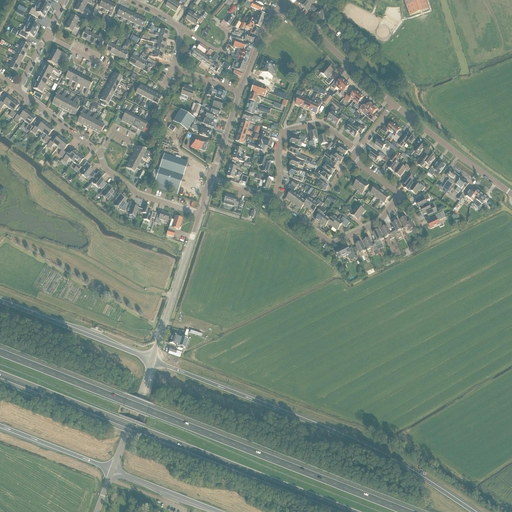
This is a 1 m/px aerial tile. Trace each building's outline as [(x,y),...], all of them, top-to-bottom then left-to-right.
[(45,3),(46,0),(37,0),(38,0),(36,6),(47,12),(50,6),(45,3)] [(102,13),(104,14),(106,10),(109,3),(103,0),(102,0),(99,7),(104,9),(102,13)] [(169,0),(166,6),(176,12),(180,5),(172,0),(169,0)] [(307,11),(314,3),(317,0),(301,0),(298,3),(307,11)] [(404,0),(410,16),(429,9),(425,0),(404,0)] [(88,9),(85,7),(78,3),(74,10),(82,14),(84,9),(87,11),(88,9)] [(116,6),(109,3),(106,10),(110,13),(109,16),(111,17),(116,6)] [(44,17),(47,12),(36,6),(34,9),(32,9),(29,14),(37,18),(39,15),(44,17)] [(122,22),(123,19),(127,11),(121,8),(117,16),(121,18),(120,21),(122,22)] [(321,9),(316,14),(323,20),(327,15),(321,9)] [(128,25),(130,22),(134,14),(127,11),(123,19),(128,21),(126,24),(128,25)] [(198,22),(200,24),(204,19),(201,17),(200,18),(190,12),(186,19),(196,25),(198,22)] [(136,25),(140,17),(134,14),(130,22),(134,24),(133,27),(135,28),(136,25)] [(256,26),(260,28),(264,16),(259,14),(255,24),(257,25),(256,26)] [(82,21),(71,15),(68,22),(76,26),(78,21),(81,23),(82,21)] [(225,22),(229,25),(233,19),(229,16),(225,22)] [(37,32),(40,27),(34,24),(36,20),(30,17),(25,26),(37,32)] [(141,31),(147,21),(140,17),(136,25),(141,27),(139,30),(141,31)] [(254,27),(254,26),(253,25),(255,21),(249,18),(248,22),(246,27),(252,29),(253,30),(254,27)] [(236,21),(233,27),(235,28),(234,31),(237,31),(237,30),(238,29),(241,24),(236,21)] [(76,26),(68,22),(65,28),(72,32),(75,28),(78,29),(79,27),(76,26)] [(34,38),(37,32),(25,26),(22,31),(21,31),(19,35),(26,39),(28,35),(34,38)] [(87,27),(81,38),(87,41),(91,34),(87,32),(89,28),(87,27)] [(257,36),(259,29),(254,27),(253,30),(252,29),(250,33),(257,36)] [(156,34),(155,36),(159,37),(159,36),(167,39),(169,31),(161,29),(160,34),(156,34)] [(95,32),(93,31),(91,34),(87,41),(94,45),(98,37),(93,35),(95,32)] [(102,35),(99,34),(98,37),(94,45),(100,48),(104,41),(100,38),(102,35)] [(242,37),(241,39),(244,40),(254,44),(256,38),(246,34),(245,38),(242,37)] [(167,39),(159,36),(159,37),(158,41),(154,41),(154,43),(157,44),(165,46),(167,39)] [(231,36),(229,39),(235,41),(233,47),(250,53),(252,46),(245,43),(243,42),(244,40),(241,39),(236,38),(231,36)] [(111,54),(115,46),(117,44),(115,43),(114,46),(111,44),(113,41),(111,40),(105,51),(111,54)] [(16,45),(15,47),(18,49),(19,48),(26,52),(29,46),(22,42),(20,47),(16,45)] [(119,44),(117,43),(117,44),(115,46),(111,54),(118,57),(122,50),(117,48),(119,44)] [(157,44),(156,48),(153,48),(152,50),(155,51),(164,53),(165,46),(157,44)] [(196,48),(203,53),(206,48),(199,44),(196,48)] [(125,48),(123,47),(122,50),(118,57),(124,61),(128,53),(124,51),(125,48)] [(19,48),(18,49),(16,53),(13,51),(12,53),(15,55),(23,59),(26,52),(19,48)] [(62,54),(53,50),(50,56),(59,60),(60,59),(62,56),(66,58),(67,56),(62,53),(62,54)] [(192,55),(201,62),(205,57),(195,50),(192,55)] [(231,55),(230,58),(236,60),(237,60),(246,64),(250,53),(241,50),(238,57),(235,56),(231,55)] [(164,53),(155,51),(154,55),(151,55),(150,57),(162,60),(164,53)] [(139,59),(135,57),(136,54),(134,53),(129,63),(135,67),(139,59)] [(10,58),(9,60),(12,61),(19,65),(23,59),(15,55),(13,59),(10,58)] [(214,64),(219,57),(215,55),(212,59),(209,57),(208,59),(205,57),(201,62),(210,68),(214,63),(214,64)] [(60,59),(59,60),(50,56),(47,61),(56,66),(59,61),(63,64),(64,61),(60,59)] [(139,59),(135,67),(142,70),(146,63),(145,62),(141,60),(143,57),(141,56),(139,59)] [(149,60),(147,59),(145,62),(146,63),(142,70),(148,74),(152,66),(148,64),(149,60)] [(234,63),(232,69),(235,70),(242,73),(246,64),(237,60),(236,60),(235,63),(234,63)] [(16,72),(19,65),(12,61),(10,66),(6,64),(5,66),(16,72)] [(258,81),(269,86),(277,66),(265,61),(261,72),(259,76),(260,77),(258,81)] [(214,64),(214,63),(210,68),(216,73),(217,72),(219,74),(222,70),(214,64)] [(53,70),(45,66),(42,72),(51,76),(51,75),(53,72),(58,74),(59,72),(54,69),(53,70)] [(333,80),(330,77),(334,72),(327,66),(321,73),(327,79),(325,82),(329,85),(333,80)] [(72,82),(71,82),(76,73),(70,70),(65,79),(70,81),(68,86),(70,87),(72,82)] [(51,75),(51,76),(42,72),(39,77),(48,82),(48,81),(50,77),(55,80),(56,77),(51,75)] [(76,73),(71,82),(72,82),(76,84),(73,89),(75,90),(78,85),(77,85),(81,76),(76,73)] [(122,78),(114,73),(111,79),(119,83),(120,83),(121,80),(125,82),(126,79),(122,77),(122,78)] [(82,88),(87,79),(81,76),(77,85),(78,85),(81,87),(79,91),(81,93),(83,88),(82,88)] [(48,81),(48,82),(39,77),(36,83),(45,88),(45,86),(47,83),(52,85),(53,83),(48,81)] [(88,90),(93,82),(87,79),(82,88),(83,88),(87,90),(85,94),(87,96),(89,91),(88,90)] [(123,85),(120,83),(119,83),(111,79),(108,84),(117,89),(117,88),(119,85),(122,87),(123,85)] [(337,87),(339,90),(346,82),(342,79),(337,84),(335,82),(331,87),(335,90),(337,87)] [(345,91),(350,85),(346,82),(339,90),(342,92),(340,94),(343,97),(347,93),(345,91)] [(45,86),(45,88),(36,83),(33,89),(42,93),(44,89),(49,91),(50,89),(45,86)] [(117,88),(117,89),(108,84),(105,89),(114,94),(114,93),(116,90),(119,92),(121,90),(117,88)] [(266,92),(265,92),(266,89),(266,88),(254,84),(251,93),(264,97),(266,92)] [(135,102),(134,103),(137,105),(140,100),(142,97),(141,96),(146,88),(140,85),(136,94),(140,96),(138,99),(136,102),(135,102)] [(189,85),(188,86),(188,87),(184,86),(181,95),(180,98),(186,100),(187,97),(192,99),(195,90),(191,88),(192,88),(192,87),(192,86),(191,86),(190,85),(189,85)] [(146,88),(141,96),(142,97),(145,98),(143,102),(145,103),(147,100),(147,99),(151,90),(146,88)] [(212,93),(216,94),(214,98),(224,101),(227,92),(218,90),(218,92),(213,90),(213,89),(209,88),(207,96),(210,97),(212,93)] [(117,98),(118,95),(114,93),(114,94),(105,89),(102,95),(111,99),(113,96),(117,98)] [(57,95),(52,104),(58,107),(62,98),(61,98),(58,96),(60,91),(58,90),(56,95),(57,95)] [(151,90),(147,99),(147,100),(150,101),(148,105),(151,106),(152,102),(156,93),(151,90)] [(348,103),(351,99),(353,101),(360,94),(356,90),(351,96),(349,94),(344,99),(348,103)] [(295,105),(302,108),(306,99),(301,97),(303,93),(298,91),(295,97),(298,98),(295,105)] [(64,110),(68,101),(67,101),(64,99),(66,94),(64,93),(61,98),(62,98),(58,107),(64,110)] [(156,93),(152,102),(156,104),(154,108),(156,109),(157,110),(160,106),(158,105),(157,105),(162,96),(156,93)] [(248,100),(259,104),(260,101),(256,99),(257,96),(250,94),(248,100)] [(359,103),(364,97),(360,94),(353,101),(356,104),(354,106),(357,109),(361,105),(359,103)] [(111,99),(102,95),(99,100),(102,102),(101,104),(105,107),(106,104),(108,105),(110,101),(114,103),(115,101),(111,99)] [(313,98),(311,102),(306,99),(302,108),(309,111),(313,103),(315,99),(317,96),(315,95),(313,98)] [(332,98),(328,95),(323,102),(327,105),(332,98)] [(67,101),(68,101),(64,110),(69,113),(74,104),(73,103),(69,102),(72,97),(69,96),(67,101)] [(4,106),(8,109),(14,101),(9,97),(4,103),(1,101),(0,103),(0,108),(1,110),(4,106)] [(77,100),(75,99),(73,103),(74,104),(69,113),(75,116),(80,107),(75,105),(77,100)] [(316,114),(322,102),(315,99),(313,103),(309,111),(316,114)] [(212,107),(221,109),(223,103),(215,100),(212,107)] [(19,105),(14,101),(8,109),(12,112),(9,116),(12,119),(16,113),(14,111),(19,105)] [(245,112),(254,115),(257,104),(248,101),(245,112)] [(359,111),(365,116),(374,106),(370,102),(365,108),(363,106),(359,111)] [(192,114),(197,116),(200,106),(195,104),(192,114)] [(203,104),(201,110),(202,111),(203,111),(218,116),(220,110),(212,108),(210,107),(207,109),(204,108),(205,104),(203,104)] [(261,105),(259,111),(268,115),(270,109),(261,105)] [(131,115),(127,124),(132,127),(137,118),(136,118),(133,116),(135,112),(138,107),(135,106),(133,111),(131,115)] [(373,115),(378,109),(374,106),(365,116),(368,118),(372,121),(372,120),(374,122),(377,118),(373,115)] [(328,117),(327,119),(332,122),(337,115),(336,115),(338,113),(336,111),(336,110),(332,107),(329,111),(331,113),(328,117)] [(126,113),(121,121),(127,124),(131,115),(128,113),(130,110),(127,108),(125,112),(126,113)] [(82,114),(77,123),(83,126),(87,117),(86,116),(83,114),(85,110),(83,109),(81,114),(82,114)] [(20,119),(24,122),(31,114),(25,110),(20,116),(18,114),(14,120),(17,123),(20,119)] [(173,122),(187,131),(194,119),(180,111),(173,122)] [(89,129),(93,120),(92,119),(94,116),(90,114),(91,113),(89,112),(86,116),(87,117),(83,126),(89,129)] [(209,115),(210,114),(207,113),(205,118),(206,119),(216,122),(218,118),(209,115)] [(36,118),(31,114),(24,122),(28,125),(25,129),(29,132),(33,126),(31,125),(36,118)] [(260,119),(258,118),(255,117),(252,117),(244,114),(242,120),(255,124),(255,123),(256,120),(258,120),(260,121),(260,119)] [(337,115),(332,122),(336,126),(341,120),(343,122),(347,117),(342,114),(340,117),(337,115)] [(92,119),(93,120),(89,129),(94,132),(99,123),(98,122),(94,120),(97,116),(94,115),(94,116),(92,119)] [(137,118),(132,127),(137,130),(141,123),(142,121),(141,121),(138,119),(140,116),(138,115),(136,118),(137,118)] [(141,123),(137,130),(143,132),(146,134),(150,125),(147,124),(144,122),(145,118),(143,117),(141,121),(142,121),(141,123)] [(100,118),(98,122),(99,123),(94,132),(100,135),(105,126),(100,123),(102,119),(100,118)] [(204,118),(202,123),(202,124),(202,125),(206,126),(205,126),(208,127),(209,126),(214,128),(216,122),(206,119),(205,118),(204,118)] [(346,131),(350,134),(356,127),(353,125),(355,121),(351,118),(347,123),(350,125),(346,131)] [(38,130),(42,133),(48,126),(43,122),(38,128),(36,126),(32,131),(35,134),(38,130)] [(249,124),(241,122),(239,128),(247,131),(249,124)] [(386,134),(388,131),(390,134),(396,126),(392,123),(387,128),(385,126),(381,130),(386,134)] [(209,138),(211,131),(192,125),(191,129),(198,131),(198,130),(200,131),(199,135),(209,138)] [(48,136),(54,130),(48,126),(42,133),(46,137),(43,141),(47,143),(51,138),(48,136)] [(361,126),(359,129),(356,127),(350,134),(355,138),(359,132),(362,134),(365,129),(361,126)] [(396,135),(401,129),(396,126),(390,134),(393,136),(391,138),(396,142),(400,138),(396,135)] [(247,131),(239,128),(237,135),(245,137),(247,131)] [(315,146),(314,140),(318,140),(316,131),(309,132),(311,141),(308,141),(310,147),(315,146)] [(261,132),(255,148),(263,151),(264,146),(267,147),(269,140),(266,139),(268,133),(266,133),(266,134),(261,132)] [(248,138),(245,137),(237,135),(235,141),(243,144),(244,140),(247,141),(248,138)] [(292,137),(290,143),(298,146),(301,147),(302,144),(304,144),(306,139),(303,138),(304,136),(300,135),(300,137),(299,137),(298,139),(292,137)] [(319,136),(321,145),(328,144),(326,135),(319,136)] [(54,145),(58,148),(64,140),(59,136),(54,143),(51,141),(47,146),(50,149),(54,145)] [(198,150),(199,150),(204,152),(208,140),(195,136),(193,140),(190,147),(198,150)] [(407,138),(404,136),(398,144),(402,147),(405,144),(409,147),(414,140),(409,136),(407,138)] [(64,151),(69,144),(64,140),(58,148),(62,151),(58,155),(62,158),(66,153),(64,151)] [(379,140),(375,145),(382,150),(384,147),(388,150),(389,147),(391,145),(386,141),(384,144),(379,140)] [(413,148),(410,153),(409,152),(406,155),(410,158),(412,154),(414,152),(419,155),(425,148),(420,144),(416,149),(413,148)] [(146,151),(137,146),(134,152),(143,156),(145,153),(148,155),(150,152),(146,150),(146,151)] [(291,146),(289,152),(297,155),(296,158),(305,161),(306,161),(309,162),(310,159),(307,158),(300,155),(301,153),(298,152),(300,149),(291,146)] [(341,146),(337,151),(344,157),(348,151),(341,146)] [(236,148),(234,153),(245,157),(246,155),(242,154),(241,153),(242,150),(236,148)] [(69,160),(73,163),(79,155),(74,151),(71,154),(69,152),(62,161),(66,163),(69,160)] [(378,155),(373,151),(369,157),(376,162),(380,157),(383,159),(385,156),(380,153),(378,155)] [(143,156),(134,152),(131,157),(140,162),(140,161),(142,158),(146,160),(147,158),(143,156)] [(326,153),(324,156),(327,158),(332,162),(333,162),(334,160),(335,160),(336,160),(340,163),(344,157),(337,152),(335,155),(333,154),(331,156),(326,153)] [(234,153),(232,159),(241,162),(243,163),(245,159),(245,157),(234,153)] [(153,187),(177,195),(178,190),(188,162),(164,154),(155,183),(153,187)] [(421,158),(416,163),(418,165),(422,169),(426,164),(429,166),(435,158),(430,154),(427,158),(425,156),(423,159),(422,159),(421,158)] [(79,165),(84,159),(79,155),(73,163),(77,166),(74,170),(77,173),(81,167),(79,165)] [(394,155),(389,161),(392,163),(388,168),(393,172),(399,164),(396,162),(399,159),(394,155)] [(140,161),(140,162),(131,157),(128,163),(137,167),(138,166),(139,163),(143,165),(144,163),(140,161)] [(267,160),(261,158),(259,166),(263,167),(261,172),(268,174),(271,164),(266,163),(267,160)] [(329,165),(332,162),(327,158),(325,161),(326,162),(322,167),(332,175),(336,169),(329,165)] [(299,165),(303,167),(304,164),(292,159),(289,165),(298,168),(299,165)] [(436,172),(439,174),(445,166),(440,162),(435,168),(432,167),(428,173),(432,177),(436,172)] [(81,175),(86,179),(92,172),(89,169),(91,166),(86,163),(82,168),(85,170),(81,175)] [(138,166),(137,167),(128,163),(126,168),(134,173),(136,169),(140,171),(141,168),(138,166)] [(405,171),(407,173),(411,168),(406,164),(404,167),(401,165),(395,173),(400,177),(405,171)] [(237,168),(230,166),(228,171),(239,175),(242,176),(242,174),(237,172),(237,171),(236,171),(237,168)] [(292,168),(289,174),(290,175),(294,176),(293,179),(294,179),(302,182),(304,183),(306,178),(304,177),(302,176),(303,173),(300,171),(292,168)] [(320,171),(318,173),(328,181),(332,176),(325,170),(322,173),(320,171)] [(445,176),(449,179),(446,183),(443,188),(445,190),(444,192),(446,194),(450,189),(454,183),(459,177),(450,170),(445,176)] [(97,180),(93,184),(98,189),(99,188),(101,190),(103,188),(106,184),(103,182),(104,181),(101,179),(103,176),(98,172),(96,175),(94,178),(97,180)] [(257,173),(255,179),(264,182),(262,188),(268,190),(271,181),(266,179),(267,176),(257,173)] [(405,185),(404,188),(409,192),(414,185),(411,182),(413,180),(410,179),(411,177),(409,176),(403,184),(405,185)] [(460,177),(455,184),(458,187),(455,191),(458,193),(460,190),(462,192),(469,184),(460,177)] [(353,187),(358,191),(363,183),(361,182),(363,180),(360,178),(353,187)] [(286,199),(291,202),(297,194),(294,192),(298,185),(294,182),(286,192),(289,195),(286,199)] [(365,184),(363,183),(358,191),(362,194),(369,185),(366,183),(365,184)] [(103,196),(108,201),(114,193),(111,191),(113,188),(108,184),(103,190),(106,192),(103,196)] [(416,195),(420,189),(422,191),(425,188),(420,184),(418,186),(416,184),(410,191),(416,195)] [(370,193),(375,197),(380,190),(376,186),(370,193)] [(472,188),(466,197),(473,202),(481,193),(476,189),(475,190),(472,188)] [(380,200),(385,193),(380,190),(375,197),(380,200)] [(301,193),(299,196),(297,194),(291,202),(296,206),(302,198),(304,195),(301,193)] [(390,196),(385,193),(380,200),(384,204),(390,196)] [(473,203),(474,204),(479,208),(482,205),(481,205),(482,204),(489,199),(481,193),(473,202),(473,203)] [(120,194),(114,202),(116,204),(115,206),(120,210),(125,213),(128,204),(123,200),(125,197),(120,194)] [(224,195),(223,198),(225,199),(223,204),(224,204),(229,206),(233,207),(234,205),(234,206),(237,207),(239,201),(236,200),(237,198),(226,195),(226,196),(224,195)] [(425,201),(429,199),(427,195),(421,198),(422,200),(416,203),(419,209),(427,205),(425,201)] [(314,201),(309,197),(307,201),(304,205),(308,209),(314,201)] [(301,209),(304,205),(307,201),(306,201),(302,198),(296,206),(301,209)] [(318,200),(316,202),(314,201),(308,209),(313,213),(316,208),(319,210),(321,208),(323,204),(321,202),(318,200)] [(143,210),(135,207),(136,204),(130,202),(128,209),(131,210),(129,215),(135,217),(137,212),(142,213),(143,210)] [(428,216),(437,212),(434,207),(431,208),(429,205),(421,209),(424,215),(427,213),(428,216)] [(365,211),(358,206),(354,210),(361,216),(365,211)] [(143,220),(150,222),(153,213),(149,212),(150,208),(144,207),(143,210),(142,213),(145,215),(143,220)] [(322,213),(324,210),(321,208),(319,210),(316,214),(318,216),(315,220),(320,224),(326,216),(322,213)] [(358,220),(361,216),(354,210),(351,215),(358,220)] [(160,220),(167,222),(170,215),(161,212),(159,218),(157,217),(154,223),(158,225),(160,220)] [(440,225),(438,221),(445,218),(443,212),(435,216),(436,219),(428,223),(431,229),(440,225)] [(331,219),(333,216),(331,214),(328,218),(326,216),(320,224),(325,228),(328,224),(328,223),(331,219)] [(334,215),(333,216),(331,219),(328,223),(328,224),(333,227),(339,219),(334,215)] [(174,221),(171,220),(166,235),(173,237),(175,232),(174,232),(175,229),(179,230),(182,219),(175,217),(174,221)] [(343,217),(341,221),(339,219),(333,227),(338,231),(342,225),(346,228),(350,222),(343,217)] [(415,228),(411,221),(408,222),(406,217),(400,220),(404,229),(407,227),(409,231),(415,228)] [(392,224),(396,231),(393,232),(397,240),(396,240),(397,242),(399,241),(398,239),(402,237),(399,231),(402,230),(398,221),(392,224)] [(394,238),(395,240),(396,240),(397,240),(393,232),(390,233),(387,226),(381,229),(385,238),(388,236),(390,240),(394,238)] [(374,241),(375,244),(376,247),(382,244),(380,241),(383,239),(379,230),(373,233),(377,240),(374,241)] [(378,249),(376,247),(375,244),(372,245),(369,238),(363,241),(367,250),(371,249),(372,252),(374,251),(376,255),(380,254),(378,250),(378,249)] [(364,256),(362,253),(366,251),(361,242),(355,245),(359,252),(356,253),(361,263),(364,261),(362,257),(364,256)] [(349,255),(351,260),(356,258),(352,248),(349,250),(347,246),(335,251),(339,259),(349,255)] [(169,344),(185,349),(188,340),(172,335),(169,344)] [(170,347),(168,352),(168,353),(179,358),(181,353),(177,351),(177,350),(170,347)]
